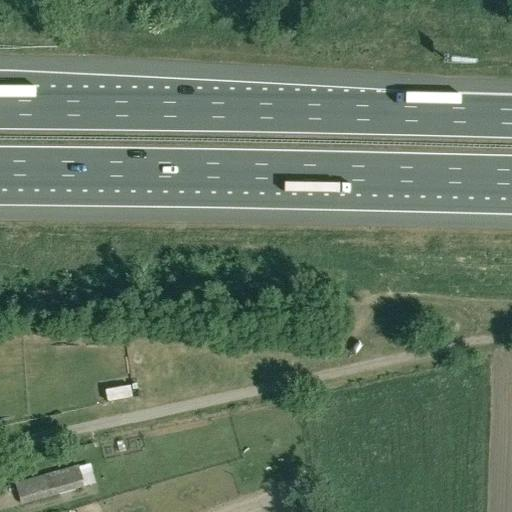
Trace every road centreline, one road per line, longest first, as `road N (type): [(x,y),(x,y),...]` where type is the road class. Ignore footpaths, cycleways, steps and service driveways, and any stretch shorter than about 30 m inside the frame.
road 1 (motorway): [(0,169),(511,178)]
road 2 (motorway): [(511,116),(0,108)]
road 3 (track): [(483,339),(0,445)]
